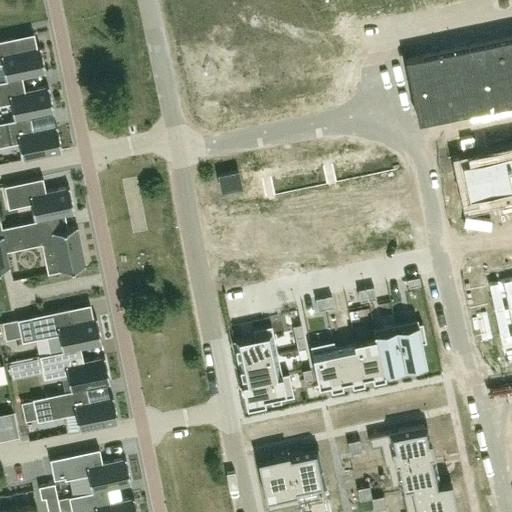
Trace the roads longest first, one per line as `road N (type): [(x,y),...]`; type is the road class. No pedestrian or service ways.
road 1 (residential): [(143,426),(86,154)]
road 2 (residential): [(227,408),(178,157)]
road 3 (residential): [(178,157),(405,107)]
road 4 (residential): [(443,254),(235,301)]
road 5 (residential): [(86,154),(53,0)]
road 6 (residential): [(0,456),(143,426)]
road 7 (residential): [(479,390),(443,254)]
road 8 (residential): [(173,136),(146,0)]
road 9 (residential): [(507,511),(479,390)]
